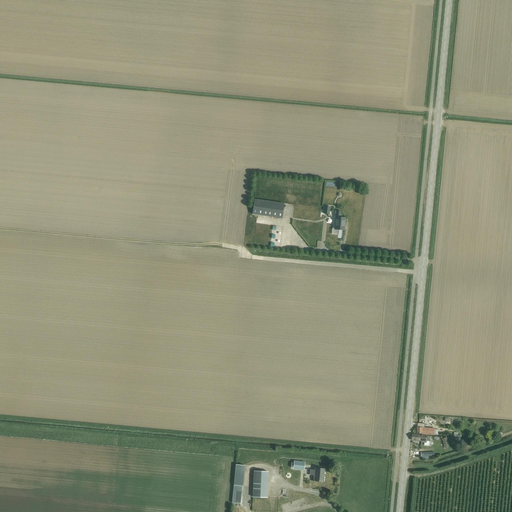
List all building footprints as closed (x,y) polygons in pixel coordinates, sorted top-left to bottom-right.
[(282,219),(284,204),(254,199),(252,214),(282,219)] [(345,218),(341,217),(341,211),(335,211),(335,217),(336,217),(335,228),(333,228),(332,229),(331,234),(337,235),(338,234),(339,230),(344,230),(345,218)] [(430,441),(427,441),(427,436),(422,435),(412,434),(412,440),(421,441),(421,442),(425,442),(425,445),(429,446),(430,445),(430,441)] [(304,470),(305,462),(294,461),(293,469),(304,470)] [(236,464),(234,485),(242,486),(244,465),(236,464)] [(323,482),(325,469),(315,468),(315,470),(310,470),(310,475),(315,475),(314,481),(323,482)] [(268,486),(268,472),(254,471),(253,485),(253,497),(255,497),(264,497),(267,497),(268,486)] [(242,486),(234,485),(232,503),(240,503),(242,486)]
